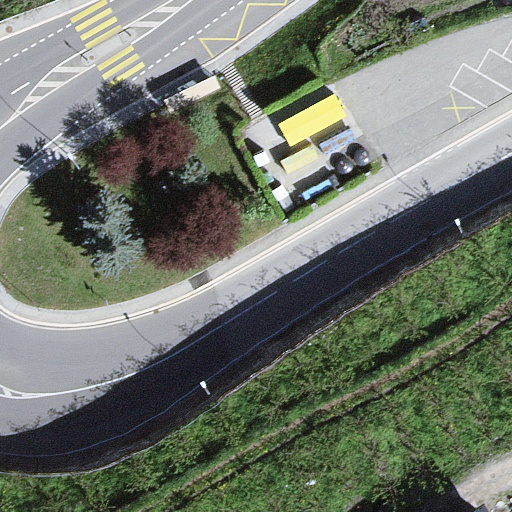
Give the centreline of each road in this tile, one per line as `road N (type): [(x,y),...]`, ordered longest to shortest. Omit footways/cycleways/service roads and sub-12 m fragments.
road 1 (tertiary): [(123,376),(511,151)]
road 2 (secondary): [(0,158),(200,0)]
road 3 (secondary): [(154,0),(0,91)]
road 4 (tertiary): [(0,417),(79,402),(123,376)]
road 5 (tertiary): [(123,376),(79,381),(0,351)]
